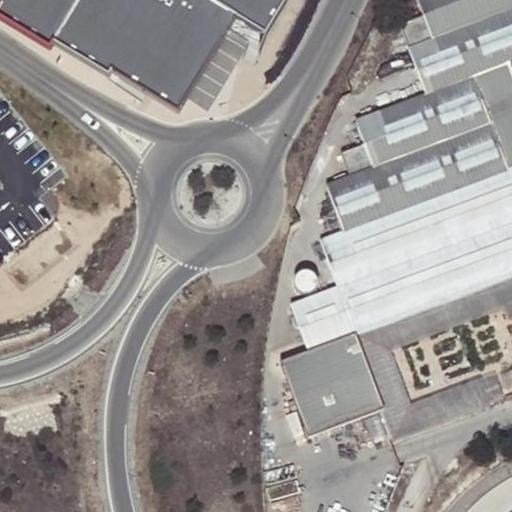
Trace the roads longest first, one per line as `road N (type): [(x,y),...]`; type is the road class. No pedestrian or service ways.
road 1 (unclassified): [(123,511),(114,444),(120,379),(141,323),(204,249)]
road 2 (primary): [(157,208),(116,307),(41,362),(0,374)]
road 3 (unclassified): [(182,145),(54,87)]
road 4 (unclassified): [(54,87),(157,180)]
